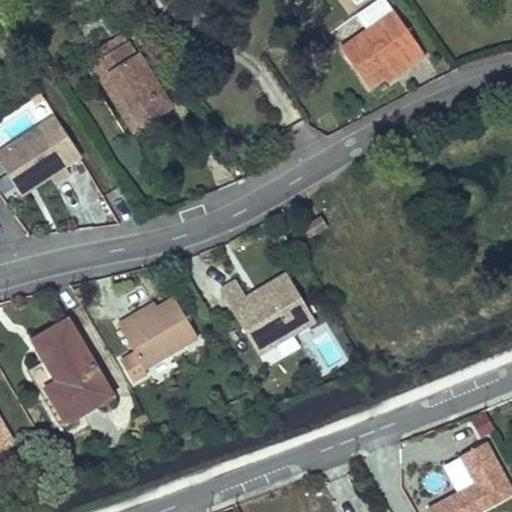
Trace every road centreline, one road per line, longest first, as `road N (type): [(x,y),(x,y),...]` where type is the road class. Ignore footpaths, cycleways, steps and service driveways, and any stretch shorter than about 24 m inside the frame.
road 1 (residential): [(511,67),(437,89),(209,211),(0,262)]
road 2 (residential): [(151,511),(511,372)]
